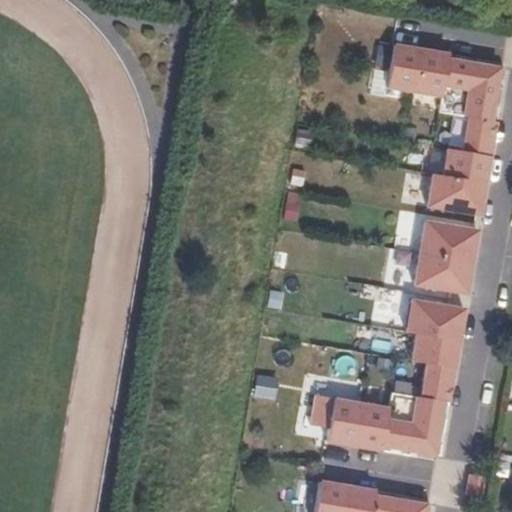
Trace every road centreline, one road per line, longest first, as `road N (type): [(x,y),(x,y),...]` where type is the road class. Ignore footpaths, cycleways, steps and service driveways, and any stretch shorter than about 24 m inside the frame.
road 1 (residential): [(511,158),(454,487)]
road 2 (residential): [(332,466),(454,487)]
